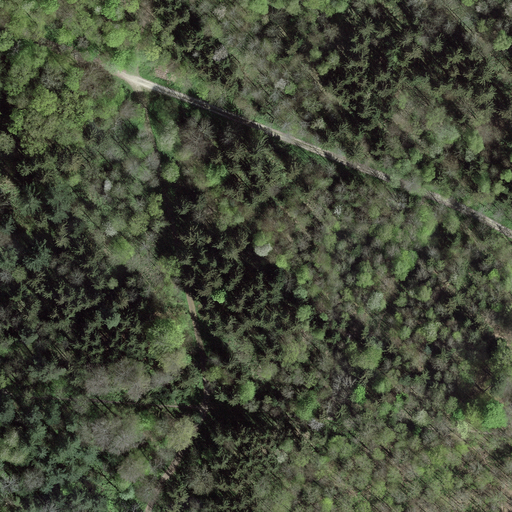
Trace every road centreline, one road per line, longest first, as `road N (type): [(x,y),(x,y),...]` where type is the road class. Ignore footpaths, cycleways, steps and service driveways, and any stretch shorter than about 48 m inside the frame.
road 1 (track): [(0,26),(424,192),(511,235)]
road 2 (track): [(135,80),(208,398),(148,511)]
